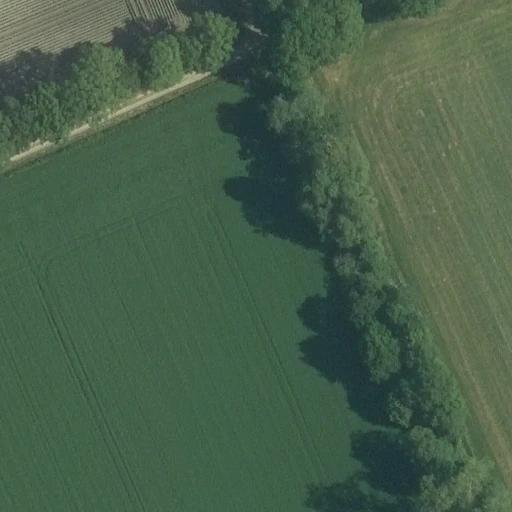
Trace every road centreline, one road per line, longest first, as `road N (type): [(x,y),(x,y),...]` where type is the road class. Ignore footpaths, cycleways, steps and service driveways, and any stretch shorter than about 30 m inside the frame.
road 1 (track): [(265,44),(466,511)]
road 2 (track): [(0,162),(265,44)]
